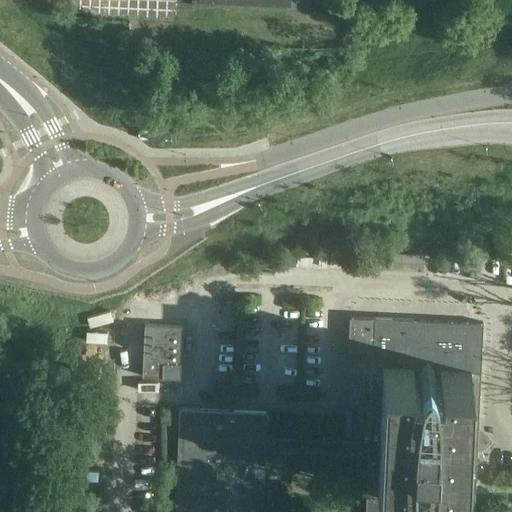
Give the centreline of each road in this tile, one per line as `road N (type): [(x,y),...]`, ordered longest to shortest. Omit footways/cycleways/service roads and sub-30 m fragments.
road 1 (tertiary): [(136,219),(195,211),(399,136),(511,124)]
road 2 (tertiary): [(34,231),(57,264),(86,272),(122,256),(136,219)]
